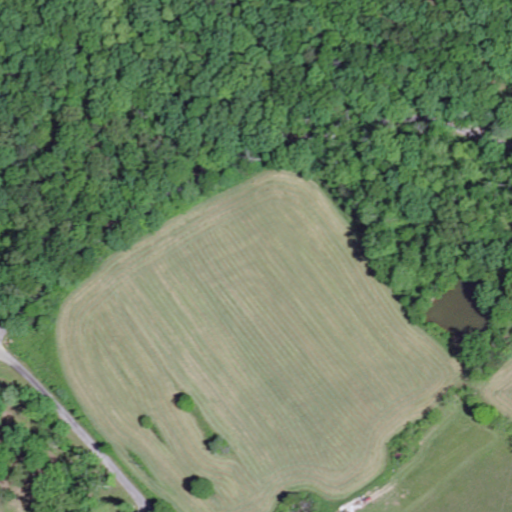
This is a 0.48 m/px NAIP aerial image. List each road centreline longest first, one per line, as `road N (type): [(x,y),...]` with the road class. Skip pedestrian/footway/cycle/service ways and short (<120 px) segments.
road 1 (residential): [(0,331),(110,231),(240,157),(387,122),(511,145)]
road 2 (residential): [(145,511),(0,357)]
